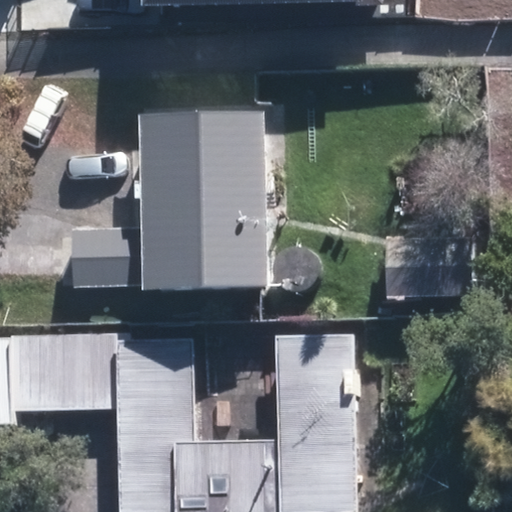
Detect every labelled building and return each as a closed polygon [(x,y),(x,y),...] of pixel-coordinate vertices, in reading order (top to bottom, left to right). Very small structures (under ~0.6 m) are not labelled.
[(136,0),(136,14),(392,15),(392,0),(136,0)] [(266,284),(264,111),(143,112),(145,285),(266,284)] [(139,221),(139,192),(76,192),(76,221),(139,221)] [(130,288),(131,233),(67,231),(65,286),(130,288)] [(481,291),(482,241),(397,240),(397,290),(481,291)] [(279,280),(284,285),(290,288),(297,289),(304,288),(310,284),(314,279),(317,273),(317,266),(315,259),(311,253),(305,249),(298,248),(291,248),(285,251),(280,255),(276,261),(275,267),(276,274),(279,280)] [(205,443),(205,342),(133,343),(133,407),(133,511),(372,511),(372,335),(290,335),(291,442),(205,443)] [(0,337),(0,423),(34,423),(34,408),(133,407),(133,343),(133,338),(0,337)]
